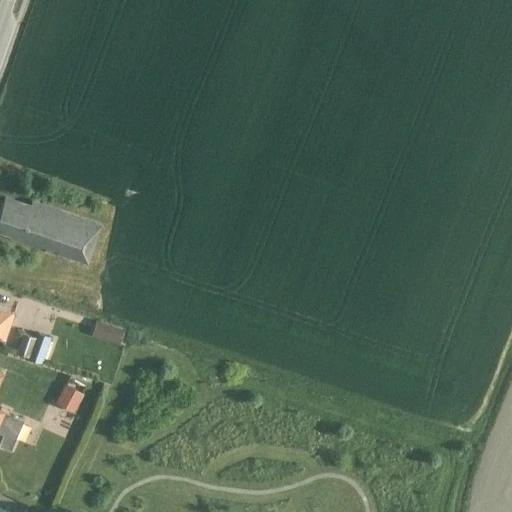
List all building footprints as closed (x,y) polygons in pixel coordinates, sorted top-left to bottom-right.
[(86,262),(100,223),(31,199),(29,205),(3,197),(0,205),(0,228),(10,232),(9,236),(86,262)] [(0,337),(3,339),(12,312),(0,308),(0,337)] [(121,334),(123,330),(123,328),(110,324),(105,338),(118,342),(121,334)] [(41,363),(49,337),(36,332),(35,336),(21,332),(15,352),(28,356),(27,358),(41,363)] [(0,433),(1,434),(0,435),(0,446),(8,450),(21,420),(2,412),(3,410),(0,409),(0,378),(3,371),(0,369),(0,433)] [(63,383),(54,401),(71,411),(81,393),(63,383)]
